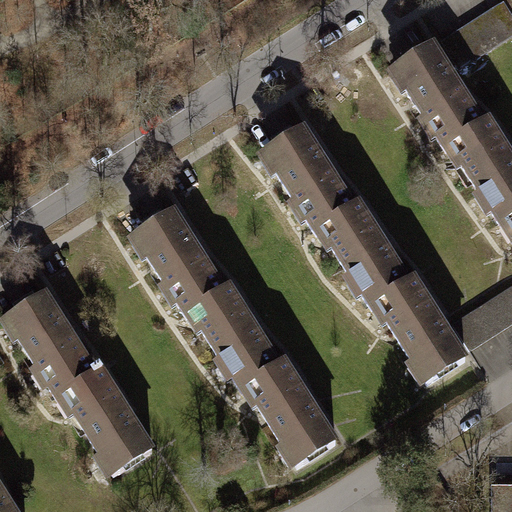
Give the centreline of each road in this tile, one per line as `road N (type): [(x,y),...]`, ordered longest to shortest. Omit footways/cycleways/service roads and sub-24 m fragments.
road 1 (unclassified): [(0,242),(373,0)]
road 2 (residential): [(511,387),(314,511)]
